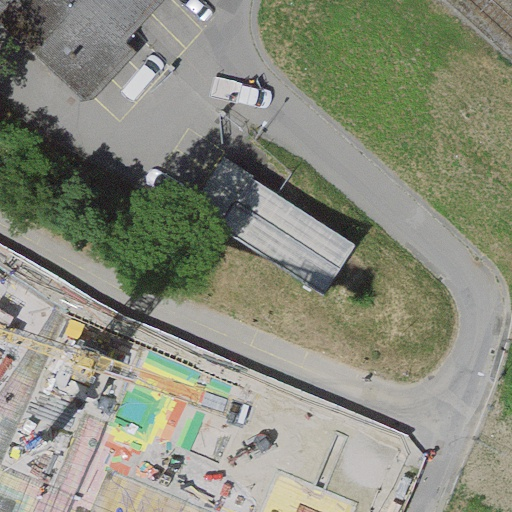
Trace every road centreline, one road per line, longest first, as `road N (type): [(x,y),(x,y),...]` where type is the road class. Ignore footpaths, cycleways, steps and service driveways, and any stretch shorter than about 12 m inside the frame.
road 1 (residential): [(452,445),(486,313),(465,274),(240,78),(229,15),(237,0)]
road 2 (residential): [(452,445),(408,442),(74,294),(0,253)]
